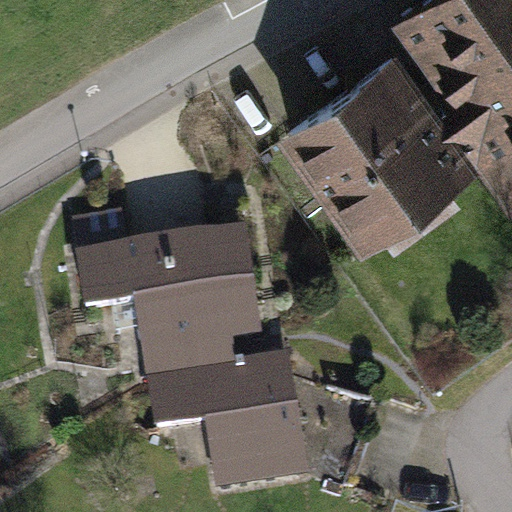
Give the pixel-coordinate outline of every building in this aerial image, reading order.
[(455,85),(446,91),(483,141),(492,134),(484,122),(501,109),(511,125),(511,0),(425,0),(404,17),(455,85)] [(462,156),(483,141),(446,91),(436,98),(426,105),(392,58),(291,130),(364,233),(465,161),(462,156)] [(120,215),(80,221),(83,243),(124,237),(120,215)] [(165,248),(80,261),(87,308),(137,301),(149,383),(151,383),(210,374),(208,358),(231,354),(228,337),(230,337),(226,309),(253,305),(243,237),(165,248)] [(286,362),(265,365),(233,370),(231,354),(208,358),(210,374),(151,383),(158,427),(208,419),(218,484),(303,471),(286,362)]
